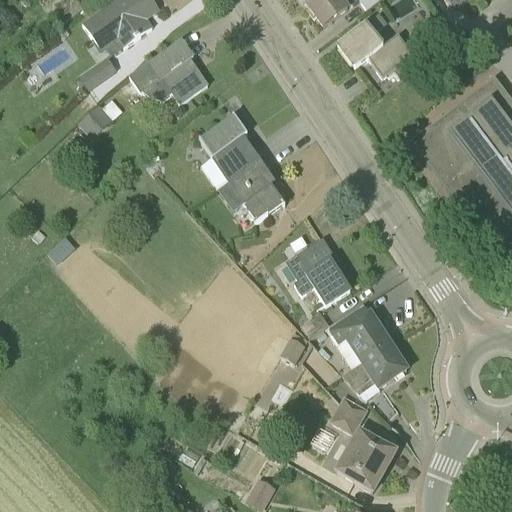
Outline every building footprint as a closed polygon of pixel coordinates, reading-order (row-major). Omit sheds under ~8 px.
[(60,31),(83,10),(73,0),(71,0),(50,20),(60,31)] [(110,33),(123,52),(152,32),(146,23),(159,14),(149,0),(122,0),(82,28),(93,44),(110,33)] [(299,0),(307,10),(320,0),(299,0)] [(355,0),(320,0),(307,10),(323,31),(347,13),(346,12),(358,3),(355,0)] [(363,0),(359,3),(367,13),(384,0),(363,0)] [(417,0),(396,0),(391,4),(399,16),(419,3),(417,0)] [(444,0),(450,9),(461,0),(444,0)] [(378,18),(368,25),(375,35),(385,27),(378,18)] [(337,50),(355,73),(382,52),(365,29),(337,50)] [(180,109),(208,89),(196,73),(193,75),(187,66),(193,62),(181,45),(128,82),(140,99),(143,97),(150,102),(152,103),(154,104),(157,104),(159,104),(161,104),(163,103),(165,103),(168,101),(169,99),(171,98),(180,109)] [(467,58),(447,73),(453,81),(473,66),(467,58)] [(107,62),(79,81),(87,93),(115,74),(107,62)] [(511,105),(494,82),(409,146),(499,264),(511,253),(511,105)] [(91,143),(112,125),(100,111),(98,109),(77,128),(91,143)] [(211,162),(228,186),(254,167),(238,145),(247,139),(233,119),(198,143),(211,162)] [(254,167),(228,186),(243,207),(256,226),(267,218),(282,208),(283,210),(284,209),(271,190),(270,190),(254,167)] [(49,256),(58,268),(76,254),(67,242),(49,256)] [(300,300),(312,293),(313,292),(326,311),(350,296),(330,266),(334,264),(322,245),(287,268),(297,284),(292,288),(300,300)] [(324,334),(351,374),(390,349),(373,324),(369,326),(360,311),(363,309),(363,308),(328,330),(324,333),(324,334)] [(310,342),(324,334),(324,333),(328,330),(320,318),(302,329),(310,342)] [(327,340),(323,335),(316,339),(320,345),(327,340)] [(280,361),(294,369),(304,352),(290,344),(280,361)] [(351,374),(342,380),(355,395),(372,383),(378,393),(406,374),(390,349),(351,374)] [(368,408),(387,428),(398,417),(385,397),(368,408)] [(331,426),(352,438),(365,416),(344,403),(331,426)] [(335,476),(372,497),(387,471),(382,468),(390,453),(359,435),(335,476)] [(204,458),(193,475),(197,477),(208,460),(204,458)] [(270,511),(279,496),(265,489),(253,510),(256,511),(270,511)]
